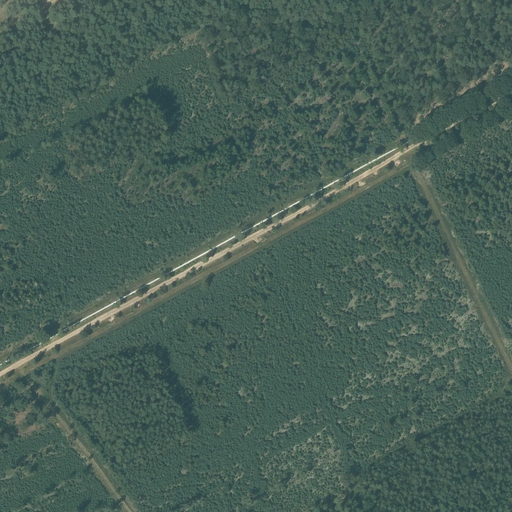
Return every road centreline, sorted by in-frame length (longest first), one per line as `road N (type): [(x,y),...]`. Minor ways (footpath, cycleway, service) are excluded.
road 1 (track): [(22,373),(411,162),(359,34),(108,166)]
road 2 (track): [(0,372),(511,92)]
road 3 (track): [(511,370),(411,162)]
road 4 (track): [(130,511),(14,364)]
